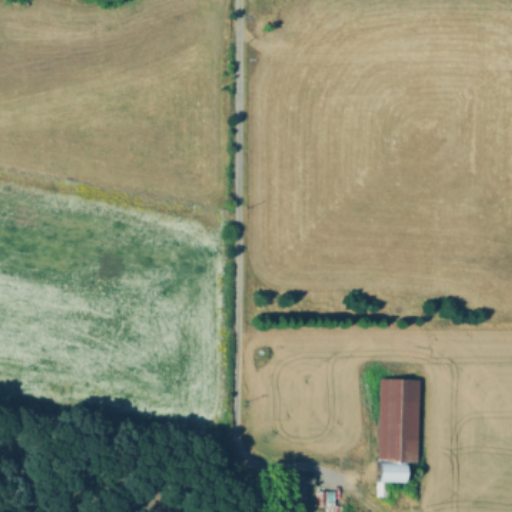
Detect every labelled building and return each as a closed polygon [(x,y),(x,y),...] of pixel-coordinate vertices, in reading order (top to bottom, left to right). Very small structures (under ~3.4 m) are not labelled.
[(416,380),(415,462),(379,461),(380,379),(416,380)] [(404,464),(404,480),(377,480),(377,464),(404,464)] [(304,475),(304,499),(288,499),(288,475),(304,475)] [(387,482),(387,494),(377,494),(377,482),(387,482)] [(324,489),(324,505),(316,505),(316,489),(324,489)] [(341,501),(341,511),(329,511),(329,501),(341,501)]
